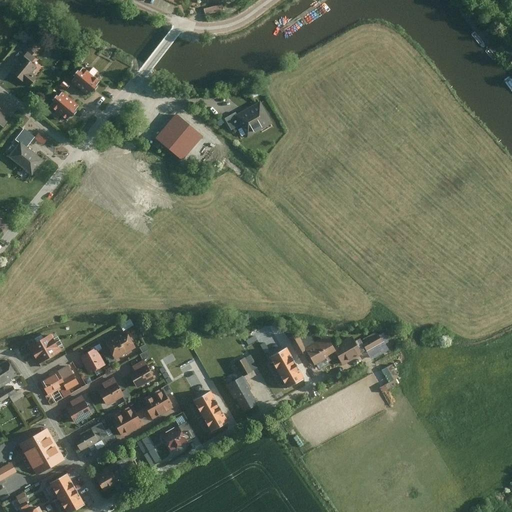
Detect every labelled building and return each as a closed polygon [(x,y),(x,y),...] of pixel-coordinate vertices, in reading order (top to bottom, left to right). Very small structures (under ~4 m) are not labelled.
[(40,49),(27,40),(21,49),(33,58),(40,49)] [(25,56),(10,75),(28,89),(43,70),(25,56)] [(68,89),(79,99),(93,83),(82,73),(68,89)] [(65,79),(60,84),(65,88),(70,83),(65,79)] [(55,111),(52,115),(56,119),(60,114),(65,119),(78,104),(62,89),(48,104),(55,111)] [(273,126),(261,101),(235,114),(247,139),(273,126)] [(0,131),(9,120),(0,112),(0,131)] [(232,115),(223,120),(229,132),(239,128),(232,115)] [(201,138),(176,116),(168,126),(155,141),(180,162),(201,138)] [(34,137),(23,130),(15,140),(26,148),(34,137)] [(19,143),(6,158),(31,178),(43,163),(19,143)] [(190,329),(187,334),(194,338),(197,334),(190,329)] [(127,330),(105,342),(116,361),(137,349),(127,330)] [(380,332),(361,341),(371,360),(389,351),(380,332)] [(52,333),(27,346),(37,365),(62,352),(52,333)] [(334,353),(327,338),(316,344),(312,335),(301,340),(298,333),(289,336),(297,354),(306,350),(313,366),(320,363),(322,366),(337,359),(334,353)] [(332,347),(342,365),(362,355),(353,337),(332,347)] [(289,343),(283,346),(290,359),(296,356),(289,343)] [(96,348),(79,357),(89,374),(105,366),(96,348)] [(143,354),(140,355),(144,362),(152,358),(148,351),(143,354)] [(253,371),(245,356),(236,361),(244,376),(253,371)] [(268,372),(277,391),(304,378),(296,360),(268,372)] [(8,361),(0,365),(0,388),(18,378),(8,361)] [(133,368),(135,372),(130,375),(137,389),(155,380),(148,366),(146,367),(144,362),(133,368)] [(80,383),(78,380),(79,380),(71,365),(39,381),(47,396),(63,387),(65,391),(80,383)] [(399,379),(392,365),(386,368),(393,382),(399,379)] [(234,374),(225,379),(227,383),(236,378),(234,374)] [(244,376),(225,386),(233,400),(236,398),(243,412),(256,405),(248,392),(251,390),(244,376)] [(384,386),(387,391),(402,384),(399,379),(393,382),(384,386)] [(102,385),(104,389),(99,392),(106,406),(124,397),(117,383),(115,384),(113,380),(102,385)] [(171,392),(168,386),(163,389),(166,395),(171,392)] [(14,387),(0,394),(0,400),(17,392),(14,387)] [(215,399),(211,390),(205,393),(209,402),(215,399)] [(163,391),(143,402),(153,420),(173,408),(163,391)] [(10,398),(13,403),(23,397),(21,392),(10,398)] [(188,393),(178,397),(186,414),(196,409),(188,393)] [(69,404),(72,408),(66,411),(73,425),(91,415),(84,401),(82,402),(80,398),(69,404)] [(141,401),(132,407),(137,415),(146,410),(141,401)] [(210,405),(198,412),(210,431),(222,424),(210,405)] [(132,408),(111,419),(122,438),(143,427),(132,408)] [(194,437),(185,423),(180,427),(189,441),(194,437)] [(177,426),(161,435),(170,452),(187,443),(177,426)] [(92,429),(72,439),(80,453),(99,443),(92,429)] [(100,440),(104,448),(118,441),(113,433),(100,440)] [(55,444),(52,440),(42,446),(38,440),(26,447),(32,458),(55,444)] [(59,450),(55,444),(32,458),(38,468),(51,461),(49,456),(59,450)] [(149,452),(143,455),(150,466),(155,463),(149,452)] [(126,459),(94,475),(104,494),(136,477),(126,459)] [(12,462),(0,467),(0,479),(17,473),(12,462)] [(44,491),(56,484),(51,475),(39,482),(44,491)] [(80,486),(76,478),(67,483),(69,487),(65,490),(63,487),(52,492),(56,499),(80,486)] [(76,503),(86,497),(80,486),(56,499),(61,508),(71,503),(69,500),(73,498),(76,503)]
